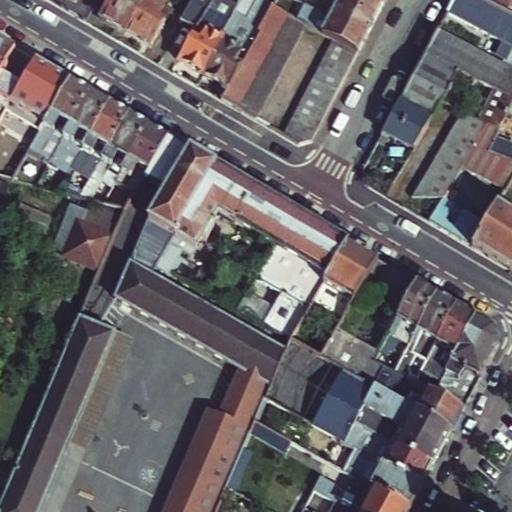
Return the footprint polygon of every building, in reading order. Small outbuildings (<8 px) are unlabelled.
[(109,0),(100,15),(126,30),(143,0),(109,0)] [(171,11),(152,0),(143,0),(126,30),(151,45),(171,11)] [(191,0),(180,21),(182,22),(195,30),(177,61),(203,76),(223,41),(219,38),(234,13),(237,6),(226,0),(191,0)] [(271,9),(274,4),(265,0),(258,0),(248,20),(234,13),(219,38),(223,41),(203,76),(228,90),(248,55),(260,36),(257,34),(271,9)] [(293,9),(275,0),(274,4),(271,9),(288,18),(293,9)] [(331,0),(326,0),(323,6),(319,14),(329,19),(337,3),(331,0)] [(382,5),(371,0),(331,0),(337,3),(373,22),(382,5)] [(511,17),(478,0),(453,0),(446,14),(511,48),(511,17)] [(511,0),(478,0),(511,17),(511,0)] [(337,3),(329,19),(365,38),(373,22),(337,3)] [(260,36),(248,55),(228,90),(221,101),(256,122),(306,27),(288,18),(271,9),(257,34),(260,36)] [(319,14),(314,11),(309,20),(314,23),(319,14)] [(319,14),(314,23),(310,30),(321,35),(329,19),(319,14)] [(444,18),(436,32),(444,36),(451,22),(444,18)] [(365,38),(329,19),(321,35),(333,42),(356,54),(365,38)] [(511,71),(444,36),(436,32),(399,103),(431,121),(440,105),(461,114),(486,125),(498,131),(511,101),(511,71)] [(356,54),(333,42),(282,137),(297,145),(311,140),(356,54)] [(0,69),(11,50),(0,43),(0,69)] [(67,83),(11,50),(0,69),(0,155),(18,166),(25,154),(67,83)] [(58,144),(88,95),(67,83),(25,154),(36,160),(48,139),(58,144)] [(66,150),(78,156),(107,106),(88,95),(58,144),(46,166),(54,171),(66,150)] [(389,138),(413,151),(431,121),(399,103),(381,137),(388,140),(389,138)] [(78,156),(74,163),(84,169),(97,146),(107,152),(127,118),(107,106),(78,156)] [(465,162),(472,150),(479,137),(486,125),(461,114),(448,137),(413,199),(444,200),(462,167),(465,162)] [(107,174),(116,179),(146,129),(127,118),(107,152),(84,191),(94,196),(107,174)] [(462,167),(494,186),(505,192),(511,179),(511,161),(511,162),(509,161),(497,156),(488,152),(494,139),(498,131),(486,125),(479,137),(472,150),(465,162),(462,167)] [(141,182),(166,141),(146,129),(116,179),(113,184),(121,189),(124,185),(135,191),(141,182)] [(381,137),(377,144),(384,147),(388,140),(381,137)] [(488,152),(497,156),(509,161),(511,162),(511,159),(511,146),(494,139),(488,152)] [(166,141),(141,182),(162,194),(186,153),(166,141)] [(171,239),(212,168),(186,153),(162,194),(147,220),(145,223),(171,239)] [(0,155),(0,180),(8,182),(18,166),(0,155)] [(258,195),(212,168),(171,239),(168,245),(155,265),(167,273),(180,252),(188,257),(198,240),(202,242),(211,227),(207,225),(213,215),(238,229),(258,195)] [(258,195),(238,229),(271,249),(252,282),(276,296),(267,313),(242,299),(234,311),(288,343),(311,304),(344,246),(258,195)] [(444,200),(431,224),(440,229),(453,206),(444,200)] [(453,206),(440,229),(450,235),(463,212),(453,206)] [(472,248),(511,271),(511,219),(495,209),(485,225),(472,248)] [(463,212),(450,235),(460,241),(474,218),(463,212)] [(472,248),(485,225),(474,218),(460,241),(472,248)] [(97,273),(113,236),(76,221),(60,257),(97,273)] [(171,239),(145,223),(128,264),(113,299),(237,368),(269,386),(284,353),(150,275),(155,265),(168,245),(171,239)] [(344,246),(311,304),(341,321),(370,273),(375,264),(344,246)] [(402,310),(414,287),(375,264),(370,273),(389,284),(381,298),(402,310)] [(434,298),(414,287),(402,310),(387,337),(406,348),(434,298)] [(224,305),(234,311),(242,299),(243,297),(233,290),(224,305)] [(452,309),(434,298),(406,348),(395,370),(401,373),(404,375),(416,354),(425,359),(452,309)] [(452,309),(425,359),(418,373),(438,383),(471,320),(452,309)] [(77,319),(42,402),(11,474),(0,499),(0,511),(37,511),(112,334),(95,327),(77,319)] [(491,332),(471,320),(438,383),(430,397),(446,406),(460,414),(471,392),(458,384),(464,373),(477,381),(495,347),(491,332)] [(417,389),(411,386),(414,381),(407,377),(404,382),(398,379),(392,375),(373,364),(378,355),(335,331),(318,359),(340,372),(370,389),(449,433),(460,414),(446,406),(430,397),(420,391),(417,389)] [(263,397),(269,386),(237,368),(216,415),(205,410),(161,511),(213,511),(249,431),(253,421),(254,422),(265,398),(263,397)] [(398,379),(401,373),(395,370),(392,375),(398,379)] [(340,372),(310,424),(341,442),(351,423),(355,417),(360,407),(370,389),(340,372)] [(411,386),(417,389),(420,384),(414,381),(411,386)] [(370,389),(360,407),(387,423),(379,439),(430,469),(449,433),(370,389)] [(364,423),(355,417),(351,423),(361,429),(364,423)] [(253,421),(249,431),(285,451),(290,443),(254,422),(253,421)] [(351,423),(341,442),(340,444),(379,465),(367,487),(408,511),(430,469),(379,439),(361,429),(351,423)] [(312,491),(341,508),(348,511),(407,511),(408,511),(367,487),(354,480),(346,494),(319,479),(312,491)]
